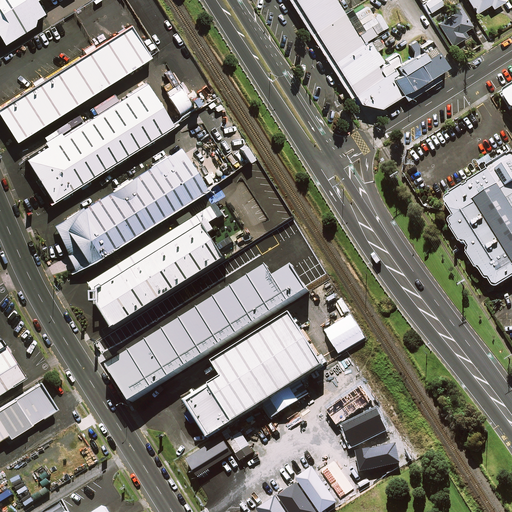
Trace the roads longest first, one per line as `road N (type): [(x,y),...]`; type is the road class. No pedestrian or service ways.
road 1 (tertiary): [(173,511),(39,297),(0,208)]
road 2 (secondary): [(511,436),(377,260),(319,168)]
road 3 (secondary): [(359,195),(511,409)]
road 4 (secondary): [(319,168),(213,0)]
road 5 (secondary): [(235,0),(335,156)]
road 6 (residential): [(511,49),(365,144)]
